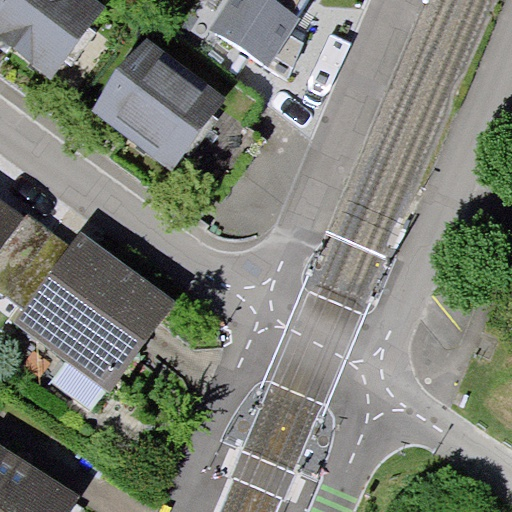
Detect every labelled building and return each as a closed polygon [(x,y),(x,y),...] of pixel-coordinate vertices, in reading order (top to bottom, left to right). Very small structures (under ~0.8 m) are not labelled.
[(110,18),(84,0),(7,0),(4,6),(10,10),(0,24),(0,36),(65,82),(110,18)] [(244,114),(168,61),(155,80),(150,76),(131,103),(137,107),(121,130),(196,182),(244,114)] [(0,258),(30,218),(0,196),(0,258)] [(97,406),(176,301),(83,231),(17,318),(74,360),(60,378),(97,406)] [(72,511),(79,501),(0,448),(0,511),(72,511)]
